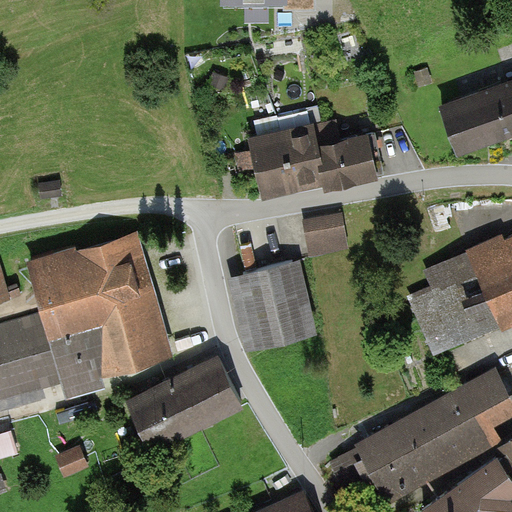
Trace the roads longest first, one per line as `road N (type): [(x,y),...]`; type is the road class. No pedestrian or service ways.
road 1 (residential): [(209,214),(229,342),(333,511)]
road 2 (residential): [(511,176),(441,177),(209,214)]
road 3 (residential): [(0,229),(167,204),(209,214)]
